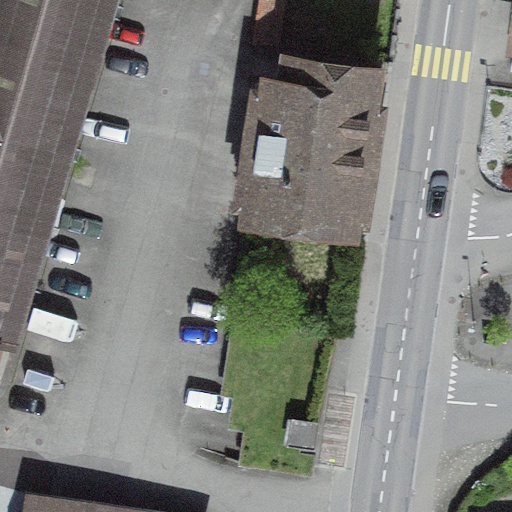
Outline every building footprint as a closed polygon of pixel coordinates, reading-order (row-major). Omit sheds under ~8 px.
[(0,0),(0,342),(23,350),(118,0),(0,0)] [(287,0),(259,0),(254,39),(281,43),(287,0)] [(252,209),(349,224),(372,71),(299,60),(295,86),(271,82),(271,85),(257,83),(252,116),(266,118),(252,209)] [(250,424),(244,464),(312,476),(320,427),(340,339),(237,322),(227,388),(239,390),(235,421),(250,424)] [(108,511),(30,498),(27,511),(108,511)]
